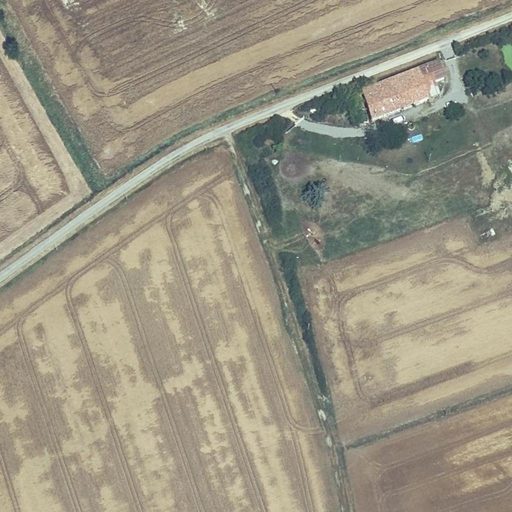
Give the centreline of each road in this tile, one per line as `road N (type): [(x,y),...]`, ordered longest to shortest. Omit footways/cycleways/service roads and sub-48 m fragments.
road 1 (residential): [(0,276),(183,148),(511,15)]
road 2 (track): [(348,511),(306,350),(228,126)]
